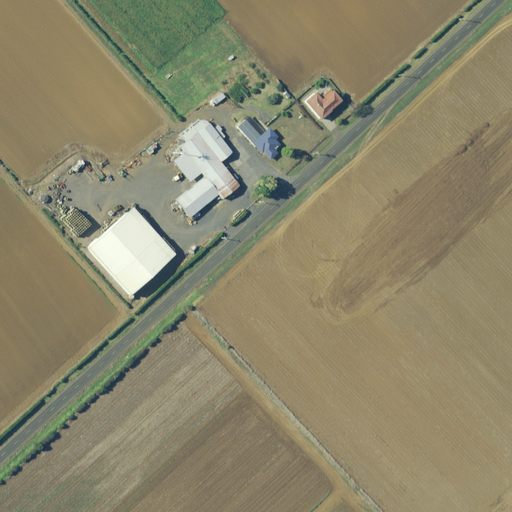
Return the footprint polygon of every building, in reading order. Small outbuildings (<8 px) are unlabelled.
[(339,102),(323,84),(313,92),(303,102),(319,119),(339,102)] [(262,132),(247,116),(236,127),(260,154),(261,152),(269,160),(276,154),(272,149),(278,145),(273,139),(276,137),(268,128),(262,132)] [(197,220),(199,217),(197,215),(199,214),(196,210),(217,193),(222,198),(237,185),(218,162),(231,152),(220,139),(224,136),(219,131),(221,129),(218,124),(212,129),(204,119),(197,119),(178,134),(185,143),(175,151),(179,155),(171,162),(188,181),(200,171),(204,177),(175,200),(191,220),(195,217),(197,220)] [(142,163),(148,159),(145,155),(171,134),(166,128),(122,164),(127,170),(139,160),(142,163)] [(173,254),(131,207),(86,248),(128,295),(173,254)]
